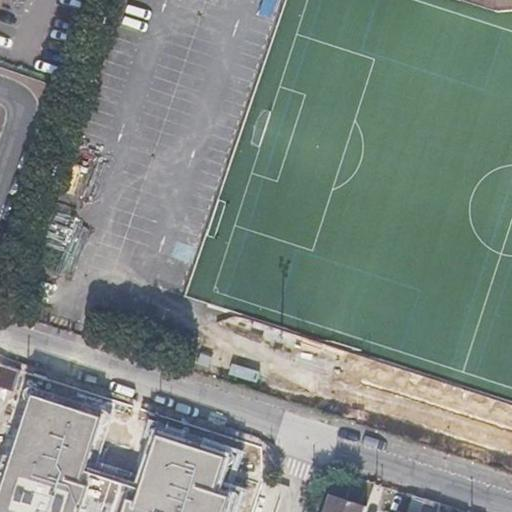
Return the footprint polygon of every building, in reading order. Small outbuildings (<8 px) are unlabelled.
[(257,88),(268,93),(279,66),(268,61),(257,88)] [(213,306),(249,318),(253,304),(218,293),(213,306)] [(511,376),(411,345),(401,376),(511,411),(511,376)] [(141,451),(95,436),(12,409),(0,447),(0,472),(74,496),(69,511),(212,511),(224,478),(141,451)] [(98,426),(95,436),(141,451),(144,440),(134,437),(144,419),(113,409),(110,429),(98,426)] [(365,511),(368,506),(335,495),(329,511),(365,511)] [(437,511),(441,502),(426,498),(420,511),(401,511),(400,511),(437,511)]
